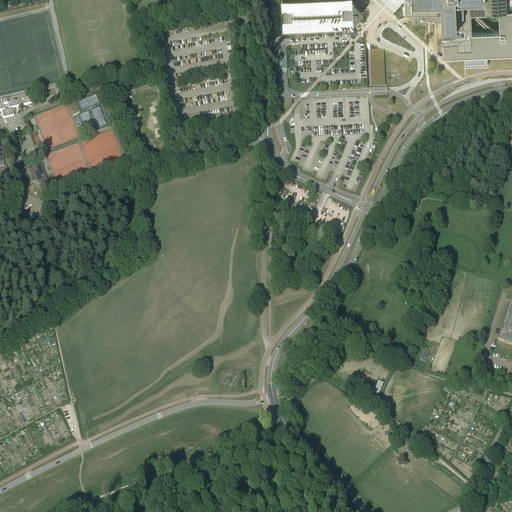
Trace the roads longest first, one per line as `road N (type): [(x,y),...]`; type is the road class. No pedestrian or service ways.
road 1 (residential): [(265,141),(28,210)]
road 2 (track): [(67,511),(256,437)]
road 3 (residential): [(83,449),(187,405),(273,397)]
road 4 (tertiary): [(498,83),(420,116),(396,144),(365,207)]
road 5 (track): [(143,174),(141,222),(129,243),(108,270),(50,309)]
road 6 (track): [(473,487),(364,387)]
road 7 (tertiary): [(365,511),(286,425),(273,397)]
road 8 (residential): [(50,309),(83,449)]
road 9 (tertiary): [(273,397),(277,351),(326,292)]
road 10 (residential): [(266,118),(266,86),(239,0)]
road 11 (track): [(396,361),(511,393)]
